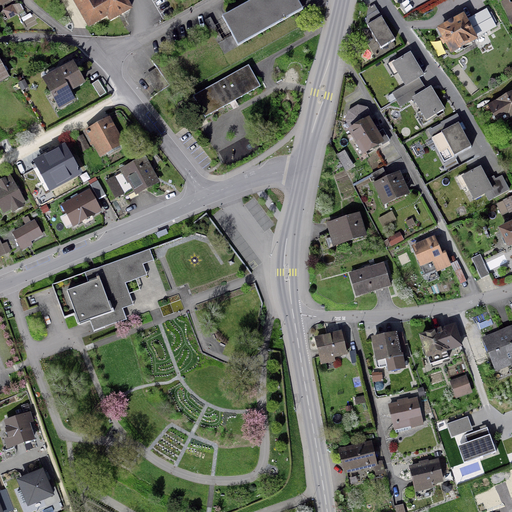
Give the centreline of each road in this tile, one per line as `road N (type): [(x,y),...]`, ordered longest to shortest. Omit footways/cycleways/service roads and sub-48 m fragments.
road 1 (residential): [(206,196),(0,283)]
road 2 (residential): [(293,315),(399,314),(511,288)]
road 3 (secondary): [(327,511),(293,315)]
road 4 (residential): [(206,196),(127,93),(100,43)]
road 5 (secondary): [(302,173),(342,0)]
road 6 (secondary): [(293,315),(287,246),(302,173)]
road 7 (residential): [(216,0),(136,40),(100,43)]
